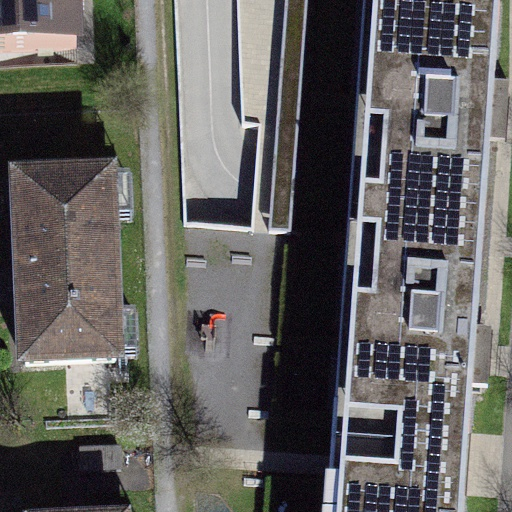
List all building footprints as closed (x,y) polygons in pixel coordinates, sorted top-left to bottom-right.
[(0,0),(0,68),(89,65),(86,0),(0,0)] [(309,0),(287,0),(270,238),(291,239),(309,0)] [(511,16),(363,5),(345,235),(500,247),(511,90),(511,16)] [(20,384),(128,379),(120,190),(11,194),(20,384)] [(328,463),(328,466),(483,478),(483,475),(500,247),(345,235),(328,463)] [(328,466),(324,511),(480,511),(483,478),(328,466)]
